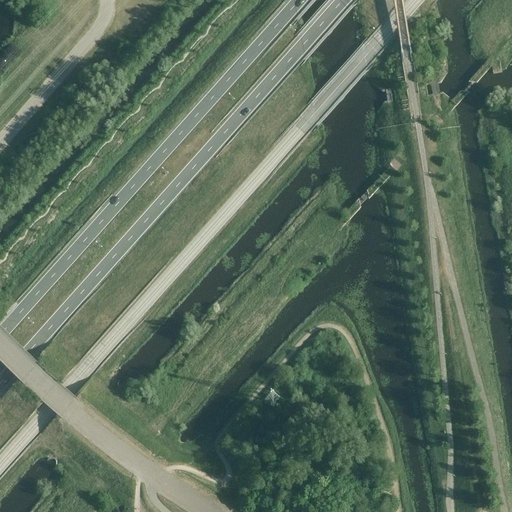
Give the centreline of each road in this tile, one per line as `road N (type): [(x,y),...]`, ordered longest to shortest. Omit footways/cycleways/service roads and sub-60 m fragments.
road 1 (trunk): [(0,386),(343,0)]
road 2 (unknown): [(158,476),(177,467),(227,480),(220,434),(325,324),(353,347),(396,490)]
road 3 (trunk): [(299,0),(0,328)]
